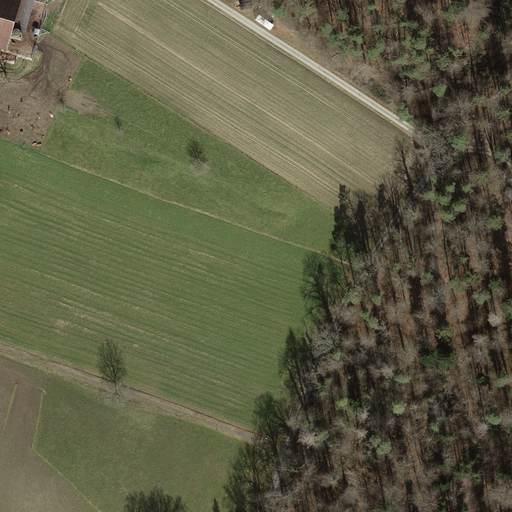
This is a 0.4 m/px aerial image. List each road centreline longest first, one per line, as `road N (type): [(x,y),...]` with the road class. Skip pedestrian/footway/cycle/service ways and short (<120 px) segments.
road 1 (track): [(443,152),(338,311),(288,449)]
road 2 (track): [(0,352),(288,449)]
road 3 (track): [(211,0),(443,152)]
road 4 (track): [(419,511),(288,449)]
